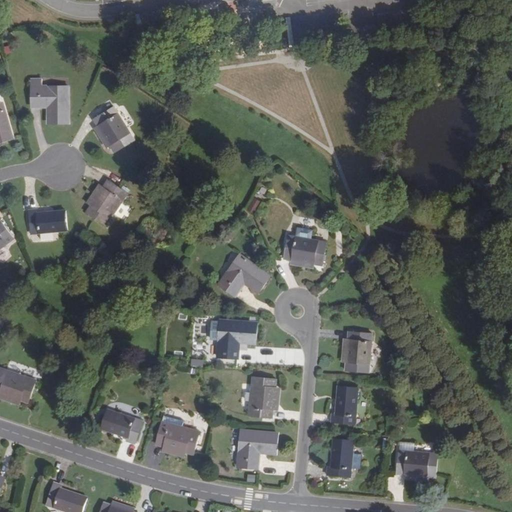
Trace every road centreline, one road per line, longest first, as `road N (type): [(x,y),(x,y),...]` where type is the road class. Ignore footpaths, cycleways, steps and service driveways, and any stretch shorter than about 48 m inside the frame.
road 1 (track): [(21,511),(43,445),(100,334),(181,228),(251,101)]
road 2 (residential): [(294,505),(174,488),(0,429)]
road 3 (unclassified): [(294,505),(309,344),(296,311)]
